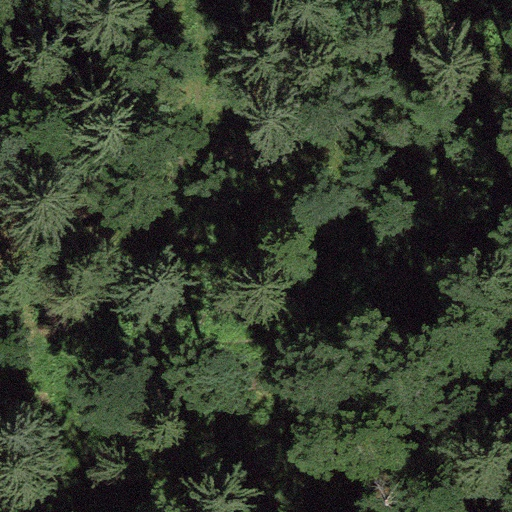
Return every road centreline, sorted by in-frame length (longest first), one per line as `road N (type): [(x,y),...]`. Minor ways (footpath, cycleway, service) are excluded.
road 1 (track): [(511,382),(434,347),(331,324),(106,343)]
road 2 (track): [(109,511),(92,483),(76,384),(106,343)]
